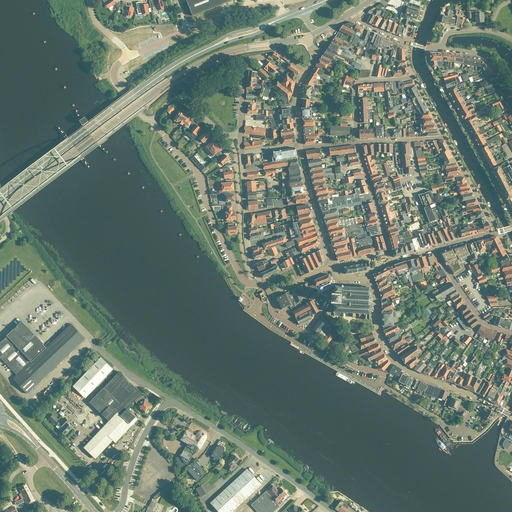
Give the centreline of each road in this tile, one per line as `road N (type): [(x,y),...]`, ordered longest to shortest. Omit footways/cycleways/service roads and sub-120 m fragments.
road 1 (tertiary): [(0,209),(186,70),(235,49),(306,36)]
road 2 (primary): [(0,196),(164,72),(221,42)]
road 3 (unclassified): [(335,511),(168,399)]
road 4 (residential): [(251,283),(241,279),(196,172),(150,121)]
road 5 (tertiary): [(365,276),(394,359),(477,398)]
road 6 (residential): [(226,136),(235,153),(251,283)]
road 7 (residential): [(428,49),(487,170)]
road 8 (unclassified): [(117,511),(139,445),(168,399)]
